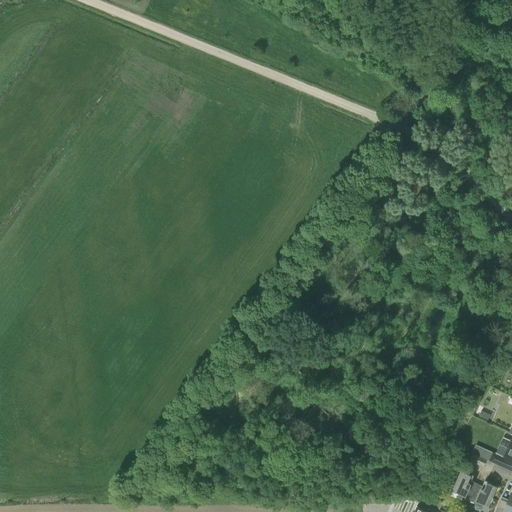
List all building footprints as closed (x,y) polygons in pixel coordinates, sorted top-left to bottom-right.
[(490,415),(486,413),(481,410),(479,416),(483,418),(488,420),(490,415)] [(511,439),(503,457),(493,453),(490,460),(511,470),(511,439)] [(483,466),(487,459),(472,452),(469,459),(483,466)] [(462,471),(452,493),(469,500),(477,483),(471,481),(473,476),(462,471)] [(477,483),(469,500),(475,503),(477,500),(488,505),(496,486),(484,481),(482,486),(477,483)] [(511,511),(511,491),(507,501),(501,499),(494,511),(511,511)]
